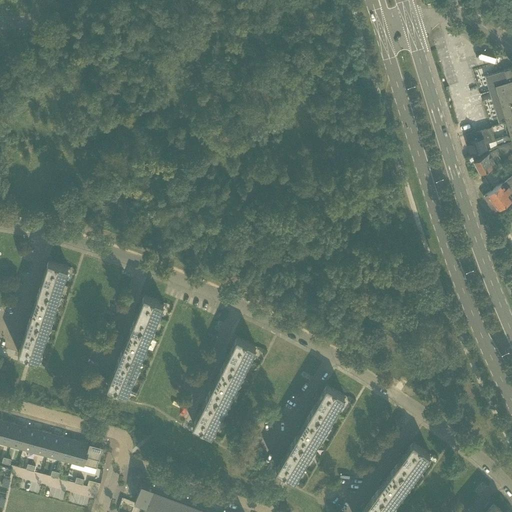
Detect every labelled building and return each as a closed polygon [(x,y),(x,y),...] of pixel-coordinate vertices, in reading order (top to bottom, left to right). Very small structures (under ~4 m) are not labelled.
[(511,68),(485,76),(490,91),(491,96),(499,121),(505,119),(507,119),(511,134),(511,68)] [(495,139),(491,126),(476,130),(478,137),(467,140),(471,152),(487,147),(485,142),(495,139)] [(509,141),(510,140),(508,135),(495,139),(497,145),(509,141)] [(487,149),(472,153),(473,154),(475,159),(474,159),(480,172),(496,164),(492,157),(501,153),(502,155),(511,149),(511,148),(511,139),(511,140),(510,140),(509,141),(497,145),(490,147),(488,148),(487,149)] [(511,173),(501,182),(487,193),(498,208),(511,197),(511,173)] [(68,265),(49,259),(48,259),(44,272),(41,271),(39,277),(42,278),(38,290),(58,296),(68,265)] [(48,327),(58,296),(38,290),(34,302),(31,301),(29,307),(32,308),(28,321),(48,327)] [(164,301),(144,293),(139,306),(136,305),(134,310),(137,312),(132,324),(151,331),(164,301)] [(22,339),(18,352),(38,358),(48,327),(28,321),(24,333),(21,332),(19,338),(22,339)] [(139,362),(151,331),(132,324),(127,336),(124,335),(122,340),(125,342),(120,354),(139,362)] [(241,374),(255,344),(237,335),(231,347),(228,346),(225,351),(228,353),(222,364),(241,374)] [(139,362),(120,354),(115,366),(112,365),(109,370),(112,372),(107,384),(126,392),(133,377),(139,362)] [(226,403),(241,374),(222,364),(216,376),(213,375),(211,380),(213,382),(207,394),(226,403)] [(327,383),(320,395),(317,393),(314,398),(316,400),(310,411),(328,422),(345,394),(327,383)] [(199,411),(193,423),(211,432),(226,403),(207,394),(202,405),(199,404),(196,409),(199,411)] [(325,426),(328,422),(310,411),(303,422),(300,421),(297,426),(300,428),(293,439),(311,450),(318,438),(325,426)] [(17,423),(5,419),(0,436),(0,441),(11,445),(17,423)] [(11,445),(23,448),(29,426),(17,423),(11,445)] [(35,452),(41,429),(29,426),(23,448),(35,452)] [(323,442),(324,440),(331,430),(325,426),(318,438),(323,442)] [(41,429),(35,452),(47,455),(53,433),(41,429)] [(65,436),(53,433),(47,455),(59,458),(65,436)] [(65,436),(59,458),(71,462),(78,439),(65,436)] [(90,441),(89,443),(78,439),(71,462),(84,465),(90,441)] [(283,456),(276,467),(294,478),(311,450),(293,439),(286,450),(284,449),(280,454),(283,456)] [(413,440),(405,451),(402,449),(399,454),(401,456),(394,466),(410,478),(430,452),(413,440)] [(103,445),(90,441),(84,465),(84,464),(97,467),(103,445)] [(391,505),(410,478),(394,466),(386,477),(383,475),(379,480),(382,482),(374,493),(391,505)] [(134,501),(145,505),(151,490),(153,485),(141,481),(134,501)] [(151,490),(145,505),(144,509),(151,511),(158,511),(165,495),(151,490)] [(363,508),(359,511),(385,511),(391,505),(374,493),(367,503),(364,501),(360,506),(363,508)] [(174,511),(179,500),(165,495),(158,511),(174,511)] [(190,511),(193,505),(179,500),(174,511),(190,511)] [(505,511),(493,501),(493,502),(485,511),(482,510),(480,511),(505,511)]
